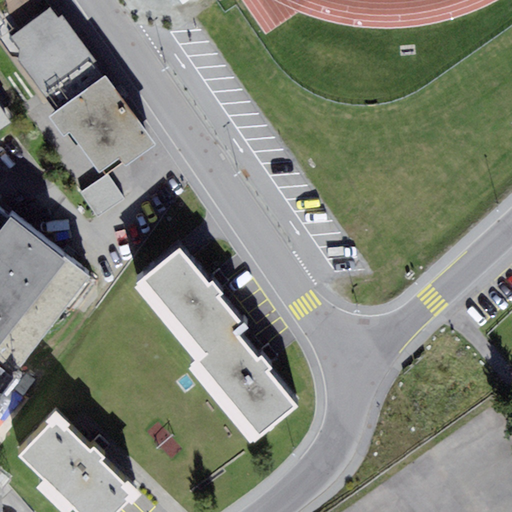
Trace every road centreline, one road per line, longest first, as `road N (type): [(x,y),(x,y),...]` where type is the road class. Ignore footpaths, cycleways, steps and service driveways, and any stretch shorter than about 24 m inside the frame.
road 1 (residential): [(98,0),(356,375)]
road 2 (residential): [(356,375),(511,227)]
road 3 (residential): [(356,375),(332,452),(267,511)]
